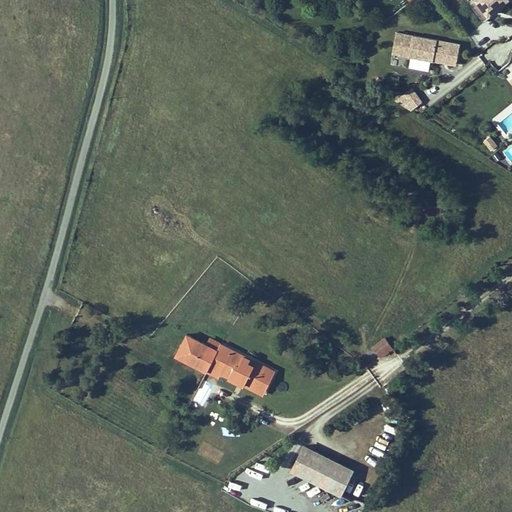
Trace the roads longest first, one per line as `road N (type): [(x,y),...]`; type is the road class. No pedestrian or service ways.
road 1 (unclassified): [(0,436),(103,85),(111,0)]
road 2 (unclassified): [(394,370),(511,277)]
